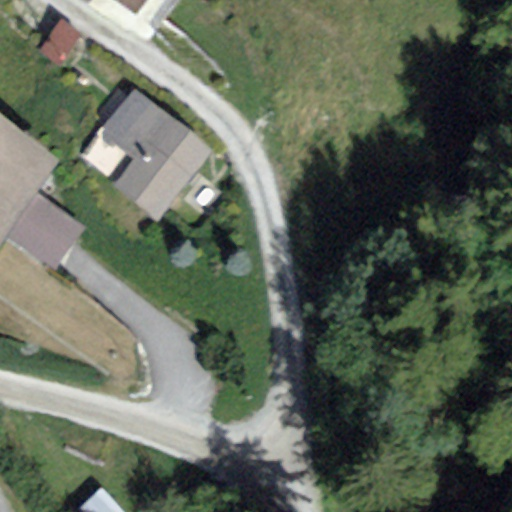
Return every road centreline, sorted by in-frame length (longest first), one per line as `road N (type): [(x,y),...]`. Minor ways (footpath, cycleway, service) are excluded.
road 1 (residential): [(44,0),(232,128),(270,205),(297,410),(265,462)]
road 2 (residential): [(265,462),(154,439),(0,391)]
